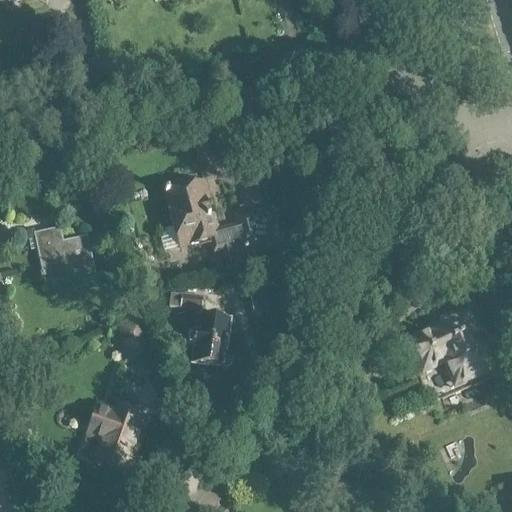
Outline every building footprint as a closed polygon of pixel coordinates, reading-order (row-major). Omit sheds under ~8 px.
[(199,184),(164,193),(179,249),(197,244),(198,249),(209,246),(212,256),(222,253),(226,269),(255,261),(254,257),(288,248),(276,207),(233,218),(236,227),(218,232),(214,216),(208,217),(199,184)] [(33,236),(43,282),(44,287),(94,276),(87,239),(62,244),(60,230),(33,236)] [(507,284),(498,289),(502,297),(511,292),(507,284)] [(179,310),(201,313),(203,299),(181,296),(181,297),(170,295),(169,309),(179,310)] [(440,327),(406,343),(418,370),(420,369),(436,404),(500,374),(472,312),(455,320),(440,327)] [(194,361),(194,366),(222,369),(225,369),(226,369),(228,368),(230,366),(232,363),(232,362),(232,359),(232,357),(231,355),(229,353),(227,351),(224,350),(227,320),(200,317),(198,336),(195,336),(192,361),(194,361)] [(149,361),(142,322),(117,326),(123,365),(149,361)] [(97,403),(84,440),(97,444),(91,462),(129,475),(147,421),(109,409),(97,403)]
